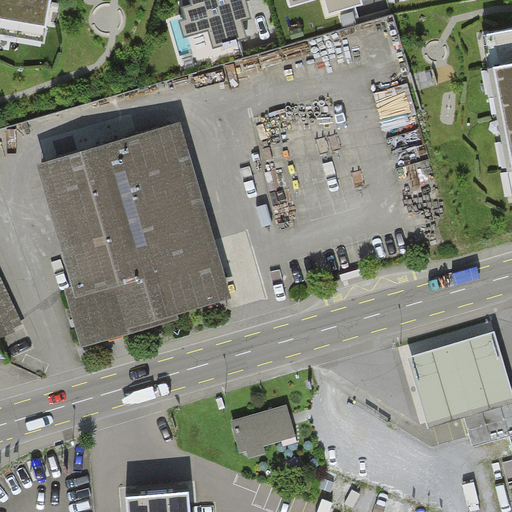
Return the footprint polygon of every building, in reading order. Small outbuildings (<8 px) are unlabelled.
[(53,0),(0,0),(0,34),(46,42),(53,0)] [(226,0),(181,0),(200,63),(242,50),(226,0)] [(353,0),(307,0),(316,29),(358,16),(353,0)] [(511,29),(484,34),(511,182),(511,29)] [(186,122),(43,162),(92,337),(235,297),(186,122)] [(24,324),(0,270),(0,333),(0,334),(24,324)] [(511,401),(511,386),(495,329),(408,355),(429,426),(511,401)] [(511,398),(462,413),(472,447),(510,436),(511,443),(511,398)] [(290,407),(231,424),(240,453),(245,451),(247,458),(268,452),(266,445),(298,435),(290,407)] [(190,511),(190,503),(196,503),(195,482),(120,488),(121,511),(190,511)]
